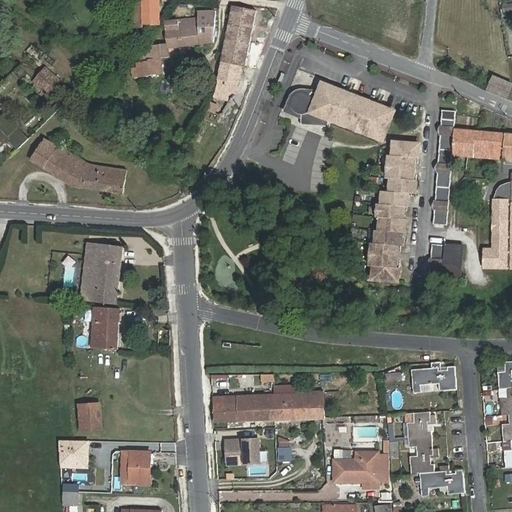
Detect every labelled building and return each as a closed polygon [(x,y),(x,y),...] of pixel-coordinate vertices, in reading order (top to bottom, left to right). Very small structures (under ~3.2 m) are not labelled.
[(143,27),(143,24),(158,24),(157,6),(159,6),(158,0),(143,0),(143,4),(135,3),(135,27),(143,27)] [(257,11),(233,6),(222,61),(242,66),(246,67),(257,11)] [(216,11),(198,11),(198,18),(165,21),(167,44),(153,45),(153,49),(148,50),(149,61),(138,63),(138,67),(132,68),(134,78),(159,75),(157,59),(170,57),(169,47),(214,42),(216,11)] [(222,61),(218,79),(231,82),(238,84),(242,66),(222,61)] [(62,80),(43,66),(32,81),(50,95),(62,80)] [(511,84),(493,76),(488,88),(506,96),(511,84)] [(217,89),(214,97),(219,98),(221,94),(228,96),(231,82),(218,79),(217,89)] [(228,96),(236,97),(238,84),(231,82),(228,96)] [(382,141),(394,112),(321,84),(318,91),(299,90),(293,92),(289,97),(283,113),(301,120),(301,126),(326,127),(329,121),(339,125),(340,122),(375,136),(374,138),(382,141)] [(215,114),(219,105),(212,102),(207,111),(215,114)] [(454,129),(455,111),(442,110),(434,224),(447,225),(452,155),(454,129)] [(0,146),(8,139),(18,150),(30,138),(17,125),(14,128),(3,117),(0,120),(0,146)] [(340,122),(339,125),(374,138),(375,136),(340,122)] [(454,129),(452,155),(485,158),(503,159),(503,158),(505,140),(505,134),(505,133),(454,129)] [(503,158),(511,158),(511,134),(505,134),(505,140),(503,158)] [(73,186),(124,194),(127,171),(86,164),(45,139),(31,160),(73,186)] [(420,144),(393,142),(392,156),(415,158),(419,158),(420,144)] [(392,156),(389,155),(388,166),(414,169),(415,158),(392,156)] [(414,169),(388,166),(387,178),(391,178),(413,180),(414,180),(414,169)] [(413,180),(391,178),(389,192),(409,193),(416,194),(418,180),(414,180),(413,180)] [(511,203),(511,181),(504,183),(499,186),(495,193),(494,200),(508,200),(508,203),(511,203)] [(389,192),(382,191),(381,204),(403,206),(405,207),(408,207),(409,193),(389,192)] [(511,268),(511,247),(511,203),(508,203),(508,200),(494,200),(493,200),(493,249),(485,249),(484,268),(511,268)] [(355,211),(366,212),(367,202),(355,201),(355,211)] [(381,204),(378,204),(377,218),(380,218),(404,220),(405,207),(403,206),(381,204)] [(404,220),(380,218),(379,230),(394,232),(403,232),(406,233),(407,220),(404,220)] [(379,230),(376,230),(375,244),(389,245),(398,246),(402,246),(403,232),(394,232),(379,230)] [(83,288),(91,289),(97,243),(88,242),(83,288)] [(81,301),(116,305),(124,247),(97,243),(91,289),(83,288),(81,301)] [(443,278),(460,280),(463,245),(445,243),(445,245),(444,267),(443,278)] [(371,255),(398,257),(398,246),(389,245),(375,244),(372,244),(371,255)] [(444,267),(445,245),(432,244),(429,282),(442,283),(443,278),(444,267)] [(398,257),(371,255),(370,266),(373,266),(382,267),(397,268),(398,257)] [(382,267),(373,266),(372,280),(399,282),(400,268),(397,268),(382,267)] [(120,310),(94,308),(92,349),(118,350),(120,310)] [(507,389),(511,388),(511,361),(505,362),(505,371),(498,372),(500,390),(507,389)] [(447,370),(442,370),(441,362),(432,363),(432,368),(412,370),(414,393),(422,393),(421,385),(439,384),(440,391),(457,390),(455,366),(447,367),(447,370)] [(389,389),(397,388),(396,378),(388,378),(389,389)] [(511,388),(507,389),(507,398),(500,398),(501,416),(509,415),(511,415),(511,388)] [(274,395),(275,420),(349,417),(348,391),(274,395)] [(218,426),(218,423),(252,422),(275,420),(274,395),(214,398),(215,427),(218,426)] [(81,431),(102,429),(100,403),(79,405),(81,431)] [(430,412),(416,413),(415,413),(415,423),(407,423),(409,440),(433,438),(432,431),(429,431),(428,425),(437,424),(436,415),(431,415),(430,412)] [(407,413),(407,423),(415,423),(415,413),(407,413)] [(502,425),(504,442),(511,441),(511,415),(509,415),(510,424),(502,425)] [(252,422),(218,423),(218,426),(219,432),(253,430),(252,422)] [(420,473),(435,472),(435,468),(434,464),(432,464),(431,458),(440,457),(439,448),(433,449),(433,438),(409,440),(409,447),(417,447),(418,456),(410,456),(412,474),(420,473)] [(245,440),(226,441),(228,465),(260,463),(259,439),(250,440),(251,442),(245,442),(245,440)] [(90,441),(59,440),(60,467),(88,469),(90,441)] [(399,458),(397,441),(390,442),(391,458),(399,458)] [(334,460),(334,482),(379,482),(379,481),(379,478),(379,455),(380,452),(359,452),(359,459),(334,460)] [(132,453),(125,453),(124,482),(131,483),(132,453)] [(147,453),(132,453),(131,483),(149,483),(149,467),(147,467),(147,453)] [(379,478),(379,481),(389,482),(388,455),(379,455),(379,478)] [(440,466),(440,471),(435,472),(420,473),(422,496),(430,496),(429,488),(448,487),(448,494),(465,493),(463,470),(456,470),(456,473),(450,474),(449,465),(440,466)] [(79,478),(65,478),(65,492),(78,493),(79,478)] [(64,504),(78,505),(78,493),(65,492),(64,504)]
